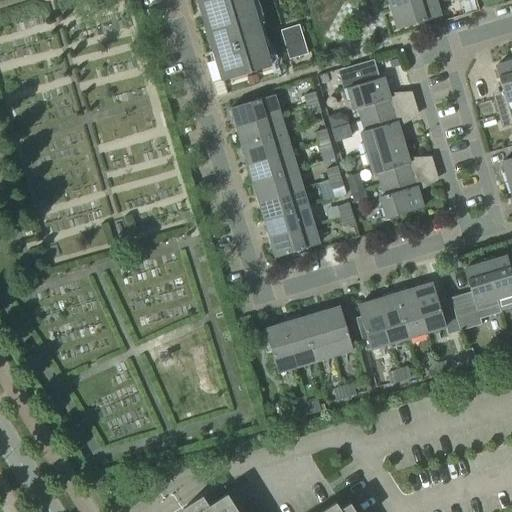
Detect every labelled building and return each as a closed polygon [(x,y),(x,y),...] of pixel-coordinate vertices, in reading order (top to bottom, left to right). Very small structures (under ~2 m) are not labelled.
[(197,0),(222,80),(269,66),(249,0),(197,0)] [(387,0),(392,14),(431,2),(435,1),(434,0),(387,0)] [(431,2),(392,14),(397,30),(440,17),(435,1),(431,2)] [(280,31),(289,60),(308,54),(299,25),(280,31)] [(511,118),(507,102),(511,100),(511,57),(505,60),(506,64),(495,67),(504,97),(493,100),(502,129),(511,125),(511,118)] [(360,117),(361,120),(393,111),(383,78),(379,79),(373,60),(337,71),(343,91),(344,91),(347,101),(350,100),(354,110),(358,109),(360,117)] [(303,96),(306,106),(318,103),(315,93),(303,96)] [(236,127),(279,115),(273,95),(230,108),(236,127)] [(318,103),(306,106),(309,117),(321,113),(318,103)] [(402,143),(393,111),(361,120),(364,131),(360,133),(364,143),(360,144),(363,155),(402,143)] [(332,129),(348,124),(346,117),(340,114),(328,118),(332,129)] [(279,115),(236,127),(241,146),(284,133),(279,115)] [(348,124),(332,129),(336,141),(352,136),(348,124)] [(316,132),(319,143),(331,139),(328,129),(316,132)] [(284,133),(241,146),(247,164),(290,151),(284,133)] [(331,139),(319,143),(322,153),(334,149),(331,139)] [(412,175),(402,143),(363,155),(366,165),(370,164),(373,175),(377,174),(381,185),(412,175)] [(290,151),(247,164),(253,183),(296,170),(290,151)] [(505,184),(511,181),(511,158),(502,161),(505,172),(502,173),(505,184)] [(325,170),(329,181),(340,177),(337,167),(325,170)] [(258,202),(301,189),(296,170),(253,183),(258,202)] [(381,219),(382,221),(422,208),(412,175),(381,185),(384,196),(380,197),(383,208),(380,209),(382,219),(381,219)] [(340,177),(329,181),(332,191),(343,187),(340,177)] [(358,177),(347,181),(350,194),(362,190),(358,177)] [(264,220),(307,207),(301,189),(258,202),(264,220)] [(362,190),(350,194),(353,202),(365,199),(362,190)] [(336,207),(339,218),(351,214),(348,204),(336,207)] [(270,239),(312,226),(307,207),(264,220),(270,239)] [(351,214),(339,218),(342,228),(354,224),(351,214)] [(318,245),(312,226),(270,239),(275,258),(318,245)] [(496,299),(499,311),(511,307),(511,275),(507,257),(496,260),(495,257),(484,260),(496,299)] [(496,299),(484,260),(473,263),(475,267),(464,270),(473,300),(452,307),(460,332),(481,325),(480,319),(500,314),(499,311),(496,299)] [(413,290),(426,333),(445,327),(432,284),(413,290)] [(413,290),(407,292),(406,288),(393,291),(407,338),(426,333),(413,290)] [(389,344),(407,338),(393,291),(381,295),(382,299),(376,301),(389,344)] [(389,344),(376,301),(357,307),(360,317),(355,319),(365,351),(370,349),(389,344)] [(333,356),(344,353),(352,351),(340,308),(320,313),(332,353),(333,356)] [(333,356),(332,353),(320,313),(302,319),(314,362),(333,356)] [(283,325),(292,353),(296,367),(314,362),(302,319),(283,325)] [(292,353),(283,325),(264,330),(277,373),(296,367),(292,353)] [(466,351),(466,353),(470,365),(476,363),(473,353),(472,349),(466,351)] [(446,361),(435,364),(439,375),(449,372),(446,361)] [(439,375),(435,364),(425,367),(429,378),(439,375)] [(407,367),(397,370),(400,382),(410,379),(407,367)] [(400,382),(397,370),(386,373),(390,385),(400,382)] [(353,384),(343,387),(346,398),(356,395),(353,384)] [(346,398),(343,387),(332,390),(336,401),(346,398)] [(304,395),(294,398),(296,404),(297,406),(300,417),(310,414),(306,401),(304,395)] [(316,398),(306,401),(310,414),(320,411),(316,398)] [(354,511),(349,504),(339,510),(335,504),(322,511),(236,511),(226,496),(208,507),(201,497),(182,509),(183,511),(354,511)]
